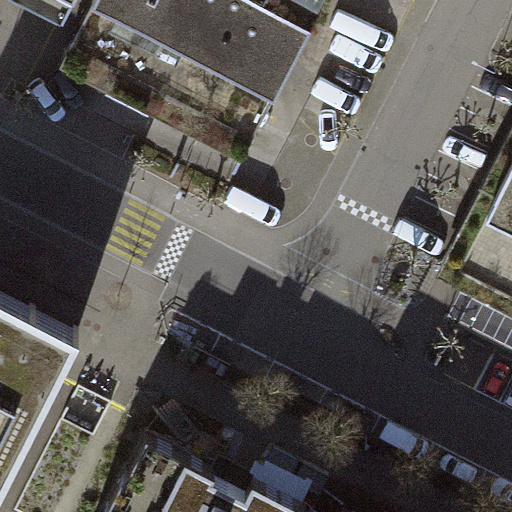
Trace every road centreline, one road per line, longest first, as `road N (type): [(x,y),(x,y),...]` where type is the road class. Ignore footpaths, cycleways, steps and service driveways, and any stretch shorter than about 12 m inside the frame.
road 1 (residential): [(304,331),(478,0)]
road 2 (residential): [(0,163),(179,255),(304,331)]
road 3 (residential): [(304,331),(511,453)]
